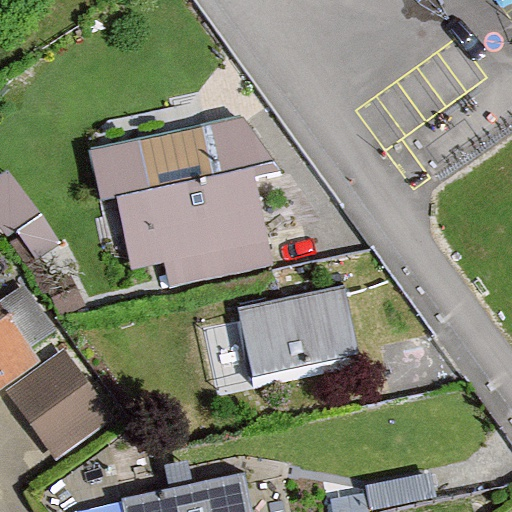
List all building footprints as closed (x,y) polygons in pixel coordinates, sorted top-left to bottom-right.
[(239,122),(101,148),(126,285),(265,259),(239,122)] [(2,173),(0,174),(0,253),(11,270),(49,244),(2,173)] [(336,293),(225,316),(240,389),(351,366),(336,293)] [(0,384),(33,361),(0,313),(0,384)] [(107,417),(63,357),(13,394),(57,453),(107,417)] [(243,511),(237,481),(95,510),(95,511),(243,511)]
